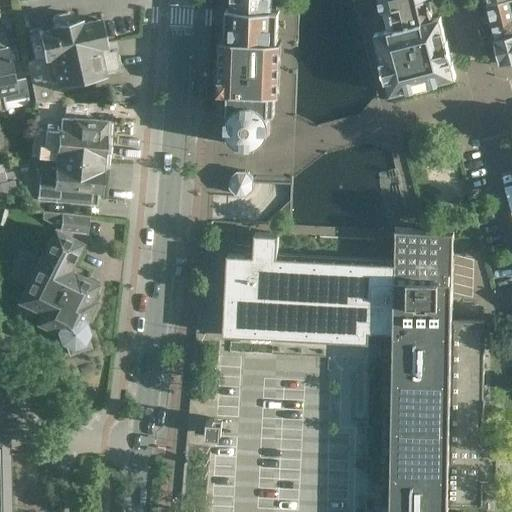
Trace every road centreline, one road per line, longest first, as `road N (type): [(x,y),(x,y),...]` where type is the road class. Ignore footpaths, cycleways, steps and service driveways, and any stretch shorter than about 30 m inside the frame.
road 1 (tertiary): [(143,446),(183,0)]
road 2 (residential): [(0,358),(76,437),(143,446)]
